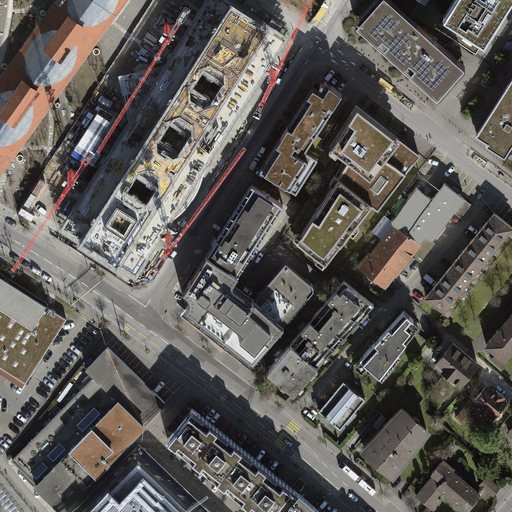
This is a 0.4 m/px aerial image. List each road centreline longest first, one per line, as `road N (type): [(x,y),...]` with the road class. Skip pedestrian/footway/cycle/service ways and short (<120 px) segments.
road 1 (residential): [(134,319),(315,42)]
road 2 (residential): [(277,427),(499,183)]
road 3 (residential): [(499,183),(315,42)]
road 4 (tertiary): [(134,319),(277,427)]
road 5 (tertiary): [(0,232),(134,319)]
road 6 (tertiary): [(277,427),(375,511)]
